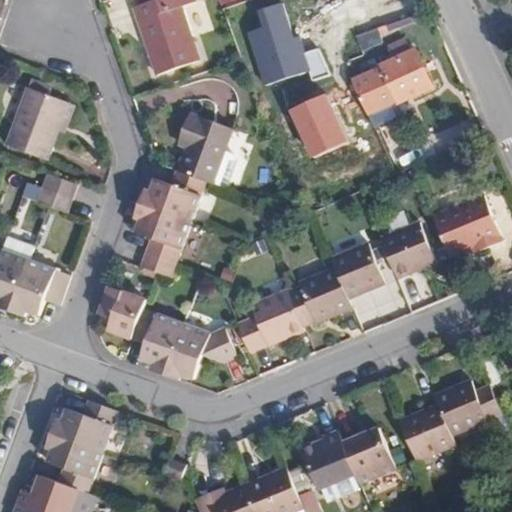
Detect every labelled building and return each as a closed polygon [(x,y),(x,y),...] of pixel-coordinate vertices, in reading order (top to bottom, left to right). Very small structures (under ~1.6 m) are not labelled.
[(138,19),(157,74),(198,59),(179,5),(185,2),(184,0),(148,0),(145,1),(149,14),(138,19)] [(348,0),(357,26),(403,9),(399,0),(348,0)] [(282,1),(257,10),(263,28),(247,34),(266,88),(307,74),(282,1)] [(366,67),(376,63),(414,50),(404,20),(356,37),(366,67)] [(370,72),(382,100),(397,95),(400,101),(435,89),(421,51),(385,63),(386,66),(370,72)] [(366,105),(382,100),(370,72),(356,77),(366,105)] [(71,101),(30,86),(9,144),(51,159),(71,101)] [(192,145),(183,170),(212,180),(230,186),(241,154),(239,151),(236,149),(229,147),(236,128),(195,112),(187,131),(196,135),(192,145)] [(184,141),(192,145),(196,135),(187,131),(184,141)] [(158,188),(150,185),(145,200),(198,219),(212,180),(183,170),(180,169),(174,183),(162,179),(158,188)] [(71,203),(79,182),(47,170),(40,191),(71,203)] [(66,217),(71,203),(40,191),(34,206),(66,217)] [(440,216),(457,256),(477,247),(479,250),(503,240),(487,197),(440,216)] [(198,219),(145,200),(139,215),(146,218),(143,230),(156,235),(151,249),(182,261),(198,219)] [(385,239),(402,279),(439,262),(422,224),(385,239)] [(339,259),(340,263),(356,299),(390,284),(373,244),(339,259)] [(182,261),(151,249),(146,262),(164,268),(177,273),(182,261)] [(3,252),(0,261),(0,305),(13,309),(30,261),(3,252)] [(71,296),(77,277),(30,261),(13,309),(25,313),(28,304),(41,308),(45,297),(67,303),(71,296)] [(322,318),(358,303),(340,263),(306,278),(322,318)] [(122,332),(139,339),(152,305),(154,298),(123,286),(111,320),(124,324),(122,332)] [(255,352),(309,330),(291,286),(256,300),(259,312),(243,319),(255,352)] [(174,375),(193,321),(152,305),(139,339),(151,343),(148,353),(159,358),(155,368),(174,375)] [(174,375),(192,380),(194,371),(208,375),(216,351),(229,357),(244,352),(232,325),(219,330),(193,321),(174,375)] [(494,358),(506,387),(511,384),(500,356),(494,358)] [(493,393),(506,387),(494,358),(481,363),(490,384),(493,393)] [(454,437),(503,416),(493,393),(490,384),(477,390),(473,381),(436,396),(441,405),(454,437)] [(101,447),(116,406),(85,397),(81,409),(73,406),(69,419),(62,416),(57,432),(101,447)] [(417,464),(458,446),(454,437),(441,405),(400,422),(417,464)] [(357,472),(360,480),(395,465),(378,424),(343,440),(357,472)] [(357,473),(343,440),(339,430),(325,438),(326,442),(304,452),(318,489),(357,473)] [(81,486),(86,488),(101,447),(57,432),(51,448),(57,451),(52,462),(60,466),(56,478),(81,486)] [(164,469),(183,476),(188,458),(170,452),(164,469)] [(249,485),(260,511),(301,511),(306,510),(289,468),(249,485)] [(25,503),(50,511),(72,511),(81,486),(56,478),(44,474),(37,494),(30,490),(25,503)] [(260,511),(249,485),(232,492),(229,486),(203,498),(208,511),(260,511)] [(50,511),(25,503),(21,511),(50,511)]
